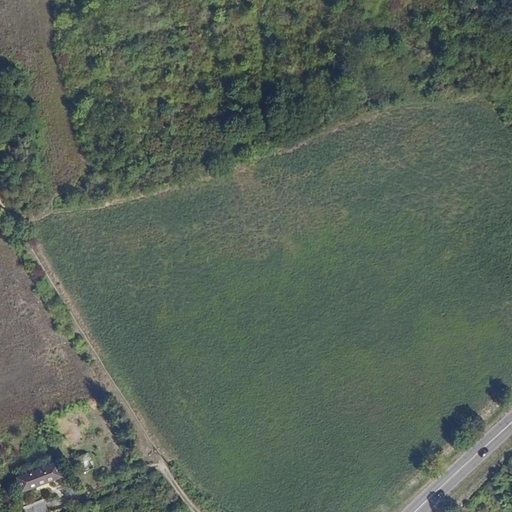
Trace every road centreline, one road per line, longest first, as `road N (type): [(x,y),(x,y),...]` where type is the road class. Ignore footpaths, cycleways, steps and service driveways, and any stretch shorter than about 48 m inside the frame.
road 1 (track): [(2,211),(11,207),(164,464),(201,511)]
road 2 (secondary): [(511,422),(416,511)]
